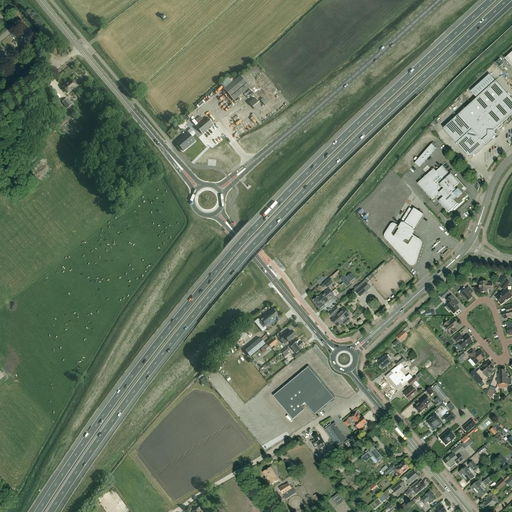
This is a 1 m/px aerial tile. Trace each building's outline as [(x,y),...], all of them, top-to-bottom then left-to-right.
[(505,70),(497,62),(494,65),(502,73),(505,70)] [(224,89),(231,97),(247,84),(240,76),(224,89)] [(67,93),(75,87),(71,81),(63,87),(67,93)] [(458,115),(486,145),(495,137),(495,133),(493,131),(511,114),(511,99),(495,82),(458,115)] [(65,100),(62,102),(64,105),(66,107),(69,106),(71,104),(69,101),(67,98),(65,100)] [(252,107),(253,107),(258,102),(254,98),(249,103),(252,107)] [(189,119),(199,110),(196,106),(183,117),(183,118),(182,119),(186,123),(188,122),(187,122),(190,119),(189,119)] [(486,145),(458,115),(443,129),(456,143),(468,157),(473,157),(486,145)] [(207,117),(195,126),(203,134),(214,125),(207,117)] [(195,142),(187,132),(176,142),(183,151),(195,142)] [(436,148),(431,144),(414,163),(419,168),(436,148)] [(462,200),(468,195),(462,189),(464,188),(455,178),(454,179),(442,166),(436,172),(433,169),(417,184),(432,200),(435,197),(448,213),(453,209),(454,210),(463,201),(462,200)] [(421,245),(421,244),(421,242),(420,241),(411,235),(412,233),(413,232),(424,215),(414,208),(413,210),(409,208),(399,223),(400,224),(398,227),(395,225),(394,224),(393,224),(392,225),(391,225),(385,234),(385,235),(385,236),(385,237),(386,238),(409,264),(411,265),(413,265),(414,264),(415,263),(421,245)] [(346,278),(350,282),(355,278),(351,273),(346,278)] [(501,285),(508,276),(504,274),(497,282),(501,285)] [(334,283),(329,278),(323,284),(327,289),(334,283)] [(504,290),(504,291),(496,298),(501,305),(511,296),(507,290),(506,290),(505,288),(510,283),(506,280),(500,288),(504,290)] [(360,298),(371,288),(365,282),(355,291),(356,292),(355,293),(355,294),(359,298),(360,297),(360,298)] [(487,282),(480,282),(480,283),(479,283),(479,289),(480,289),(480,293),(487,293),(487,290),(492,290),(492,283),(487,283),(487,282)] [(324,299),(332,293),(329,289),(318,298),(318,297),(313,301),(316,305),(324,299)] [(471,294),(466,289),(460,295),(464,300),(465,299),(467,302),(473,297),(470,294),(471,294)] [(324,299),(316,305),(320,309),(325,306),(324,305),(335,296),(332,293),(324,299)] [(451,296),(446,300),(449,304),(447,306),(454,314),(459,309),(456,306),(459,304),(451,296)] [(506,311),(502,313),(504,319),(511,317),(511,305),(508,307),(509,311),(506,311)] [(336,307),(332,311),(343,323),(342,323),(345,326),(350,321),(348,318),(350,315),(344,308),(338,313),(337,313),(339,310),(336,307)] [(266,314),(273,323),(275,321),(277,323),(282,319),(273,308),(266,314)] [(343,323),(332,311),(329,314),(332,317),(333,316),(334,317),(330,320),(337,328),(342,323),(343,323)] [(273,323),(266,314),(259,320),(266,328),(273,323)] [(453,320),(450,322),(449,321),(445,324),(444,325),(444,326),(443,327),(444,328),(444,329),(446,331),(447,330),(449,332),(448,333),(451,336),(452,335),(457,331),(455,329),(455,327),(458,325),(453,320)] [(243,325),(236,331),(241,338),(248,331),(243,325)] [(285,345),(288,342),(296,335),(292,331),(284,337),(281,340),(285,345)] [(397,337),(401,342),(408,336),(404,331),(397,337)] [(463,340),(462,338),(459,334),(454,339),(456,342),(457,342),(459,343),(458,344),(463,350),(472,342),(467,336),(463,340)] [(260,337),(244,350),(250,357),(265,344),(260,337)] [(267,351),(278,342),(274,338),(264,347),(267,351)] [(293,346),(291,347),(296,353),(298,352),(302,349),(300,348),(304,345),(301,341),(300,342),(299,340),(297,342),(296,342),(293,346)] [(472,358),(470,359),(476,365),(485,357),(480,351),(476,354),(473,350),(468,354),(472,358)] [(388,354),(386,356),(377,363),(382,369),(391,362),(390,361),(392,359),(388,354)] [(403,363),(405,361),(402,357),(395,363),(398,367),(401,364),(403,363)] [(487,378),(493,373),(491,371),(494,368),(489,362),(480,370),(485,376),(487,378)] [(393,374),(389,378),(393,383),(403,374),(400,370),(404,367),(401,364),(398,367),(391,372),(393,374)] [(308,403),(327,390),(308,367),(273,396),(293,420),(305,410),(304,409),(305,408),(303,405),(305,403),(314,415),(316,414),(308,403)] [(479,376),(474,370),(469,374),(474,380),(479,376)] [(500,375),(498,375),(498,384),(507,384),(507,385),(511,385),(511,378),(507,378),(507,374),(505,374),(505,371),(500,371),(500,375)] [(403,374),(393,383),(397,388),(401,384),(403,386),(412,378),(409,374),(406,377),(403,374)] [(415,377),(408,383),(411,386),(414,384),(417,387),(419,385),(416,381),(418,379),(415,377),(415,376),(415,377)] [(417,393),(412,387),(403,394),(409,401),(417,393)] [(434,393),(430,388),(426,391),(430,396),(434,393)] [(334,398),(327,390),(308,403),(316,414),(334,398)] [(419,401),(420,402),(414,407),(419,413),(425,407),(431,402),(425,396),(419,401)] [(455,409),(451,403),(447,406),(451,412),(455,409)] [(366,424),(367,423),(362,417),(361,418),(356,412),(349,419),(344,423),(347,427),(353,423),(354,424),(355,426),(356,426),(359,430),(364,426),(365,426),(366,425),(366,424)] [(448,423),(454,417),(450,412),(444,418),(448,423)] [(442,423),(435,414),(430,418),(430,419),(427,422),(433,430),(437,427),(442,423)] [(472,420),(462,428),(467,433),(476,425),(472,420)] [(338,447),(343,454),(360,442),(355,435),(347,441),(335,424),(325,431),(338,448),(338,447)] [(495,433),(499,430),(495,425),(491,429),(495,433)] [(449,431),(440,438),(446,445),(455,437),(449,431)] [(318,446),(324,442),(320,436),(319,437),(317,434),(313,437),(315,442),(312,443),(315,448),(318,446)] [(480,455),(486,450),(483,447),(477,452),(480,455)] [(367,454),(362,458),(365,462),(370,458),(375,464),(378,462),(379,461),(379,462),(380,461),(382,459),(374,448),(370,451),(368,450),(365,453),(367,454)] [(459,452),(456,449),(452,452),(453,453),(443,461),(446,465),(456,456),(455,456),(459,452)] [(456,457),(456,456),(446,465),(449,468),(456,462),(458,465),(464,460),(460,455),(456,457)] [(342,467),(338,461),(331,465),(336,471),(342,467)] [(470,468),(468,469),(466,467),(459,473),(463,478),(470,472),(472,470),(476,467),(477,466),(472,461),(468,465),(470,468)] [(396,468),(398,471),(396,473),(399,476),(401,474),(401,475),(409,468),(408,467),(408,466),(407,465),(406,465),(404,463),(405,463),(404,462),(399,467),(398,466),(396,468)] [(394,466),(385,474),(388,477),(394,471),(394,470),(396,468),(394,466)] [(263,473),(271,485),(279,480),(275,474),(274,475),(270,469),(263,473)] [(409,485),(411,483),(418,477),(413,472),(411,474),(410,473),(408,475),(409,475),(406,478),(406,477),(404,479),(406,481),(408,479),(408,480),(406,482),(409,485)] [(470,472),(463,478),(467,483),(474,477),(470,472)] [(489,477),(481,484),(478,481),(471,487),(475,493),(491,479),(489,477)] [(502,479),(492,489),(496,493),(506,484),(505,482),(509,478),(508,477),(503,481),(502,479)] [(491,479),(475,493),(479,498),(487,491),(485,489),(486,488),(485,487),(492,481),(491,479)] [(395,493),(404,485),(400,480),(390,489),(395,493)] [(413,490),(416,488),(420,492),(426,487),(422,482),(418,485),(417,483),(411,488),(413,490)] [(279,488),(279,489),(283,495),(285,499),(296,492),(293,488),(292,489),(288,483),(284,485),(279,488)] [(424,505),(428,502),(430,504),(432,503),(437,499),(430,492),(426,495),(426,496),(420,500),(424,505)] [(338,494),(332,499),(333,500),(333,501),(333,500),(338,506),(344,501),(340,495),(338,494)] [(486,500),(487,501),(485,503),(484,502),(480,506),(484,511),(486,511),(490,509),(490,508),(497,502),(491,496),(486,500)]
